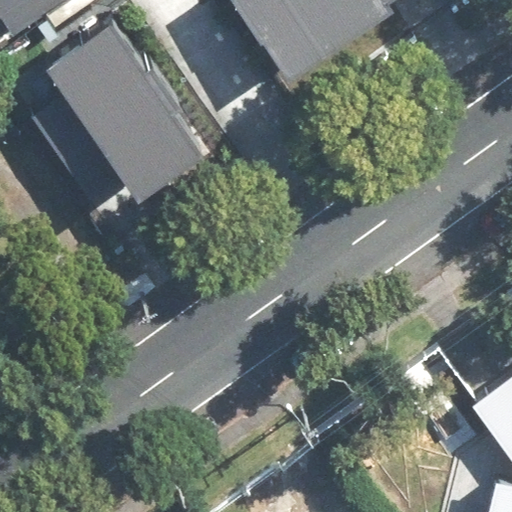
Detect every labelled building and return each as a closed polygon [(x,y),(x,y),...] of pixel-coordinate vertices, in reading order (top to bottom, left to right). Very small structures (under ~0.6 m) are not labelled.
[(0,0),(0,13),(17,0),(0,0)] [(64,73),(32,93),(87,177),(117,158),(129,176),(203,128),(119,0),(96,0),(40,37),(64,73)] [(252,0),(288,51),(362,0),(252,0)] [(391,467),(457,413),(428,378),(363,432),(391,467)] [(511,511),(511,498),(489,493),(484,511),(511,511)]
